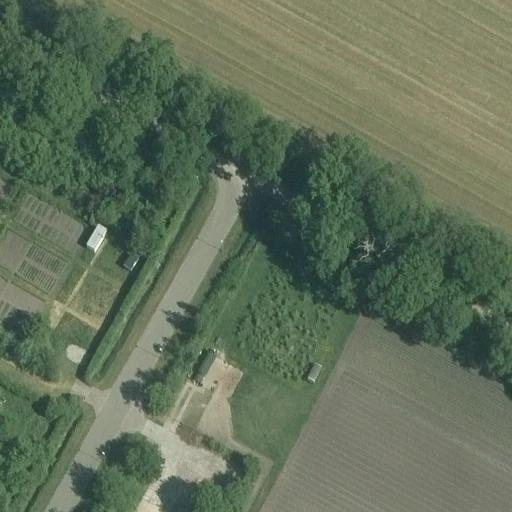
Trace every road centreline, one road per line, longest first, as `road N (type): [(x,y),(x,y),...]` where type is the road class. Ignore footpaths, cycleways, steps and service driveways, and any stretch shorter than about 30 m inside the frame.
road 1 (track): [(243,175),(511,324)]
road 2 (unclassified): [(0,38),(243,175)]
